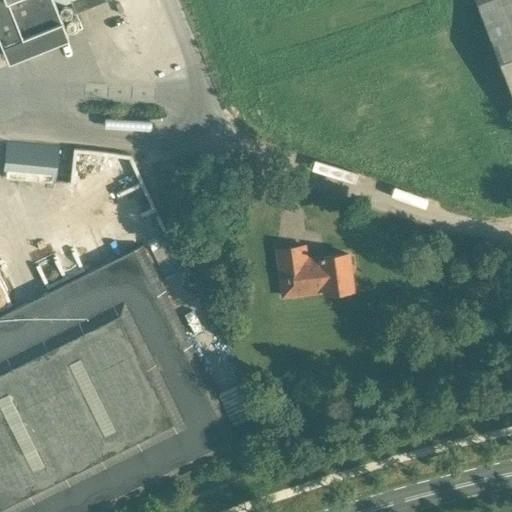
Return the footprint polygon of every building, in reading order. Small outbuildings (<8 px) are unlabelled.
[(0,0),(0,35),(2,40),(9,57),(68,33),(61,16),(57,5),(69,0),(71,0),(76,12),(106,0),(120,0),(125,12),(140,6),(137,0),(0,0)] [(511,0),(475,0),(511,94),(511,0)] [(59,146),(6,141),(3,177),(56,182),(59,146)] [(0,511),(103,511),(241,444),(142,245),(0,315),(0,511)] [(277,249),(279,274),(282,296),(324,291),(324,293),(338,291),(338,294),(350,292),(350,290),(352,290),(348,254),(307,258),(305,246),(277,249)]
